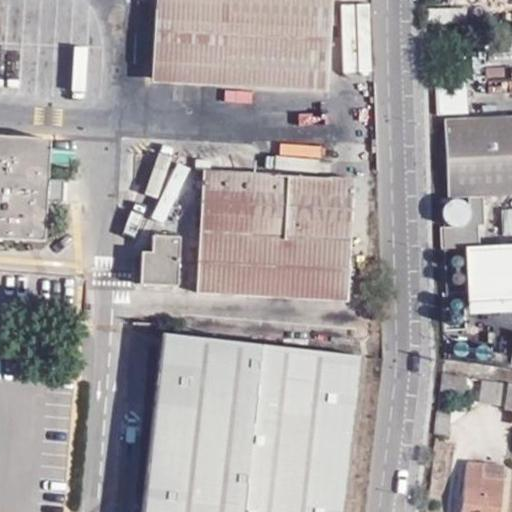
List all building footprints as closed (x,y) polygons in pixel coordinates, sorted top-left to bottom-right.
[(159,0),(155,85),(225,89),(229,0),(159,0)] [(229,0),(225,89),(327,94),(332,0),(229,0)] [(135,7),(137,37),(149,37),(147,6),(135,7)] [(444,22),(465,22),(464,8),(444,8),(444,22)] [(466,111),(465,77),(436,78),(438,112),(466,111)] [(200,121),(227,120),(226,108),(199,110),(200,121)] [(240,109),(240,123),(266,122),(266,109),(240,109)] [(280,125),(308,123),(307,110),(279,112),(280,125)] [(447,197),(501,194),(511,193),(511,116),(444,120),(447,197)] [(45,139),(0,137),(0,239),(41,242),(45,139)] [(248,241),(348,246),(353,192),(205,179),(193,295),(243,301),(248,241)] [(468,330),(467,317),(496,315),(511,314),(511,243),(479,245),(478,226),(484,225),(483,199),(469,200),(471,226),(440,228),(446,331),(468,330)] [(172,290),(177,237),(148,236),(147,246),(140,245),(137,287),(172,290)] [(343,307),(348,246),(248,241),(243,301),(343,307)] [(158,343),(140,511),(340,511),(356,364),(158,343)] [(511,411),(511,388),(506,388),(503,410),(511,411)] [(499,511),(504,469),(467,465),(462,511),(499,511)]
